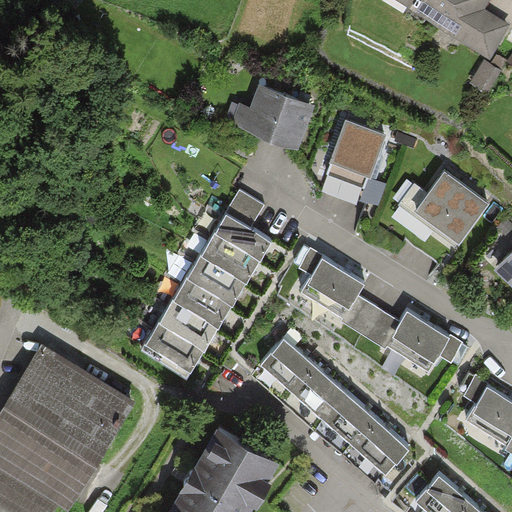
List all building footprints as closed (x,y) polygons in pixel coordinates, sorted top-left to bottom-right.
[(486,0),(381,0),(479,62),(503,23),(481,9),(486,0)] [(306,108),(252,88),(234,134),(287,155),(306,108)] [(380,134),(339,117),(314,175),(355,193),(380,134)] [(436,168),(400,213),(446,248),(481,203),(436,168)] [(266,203),(240,187),(142,344),(188,372),(271,239),(251,227),(266,203)] [(511,238),(482,269),(511,297),(511,238)] [(368,281),(324,254),(302,289),(345,316),(344,319),(364,332),(380,306),(360,293),(368,281)] [(430,370),(452,334),(409,307),(401,319),(380,306),(364,332),(385,345),(386,342),(430,370)] [(284,335),(259,363),(385,472),(410,444),(284,335)] [(61,511),(128,401),(46,352),(0,428),(0,504),(13,511),(61,511)] [(511,397),(489,383),(467,418),(510,446),(509,448),(511,450),(511,397)] [(257,511),(284,462),(218,428),(173,511),(257,511)] [(487,511),(440,471),(417,497),(433,511),(487,511)]
